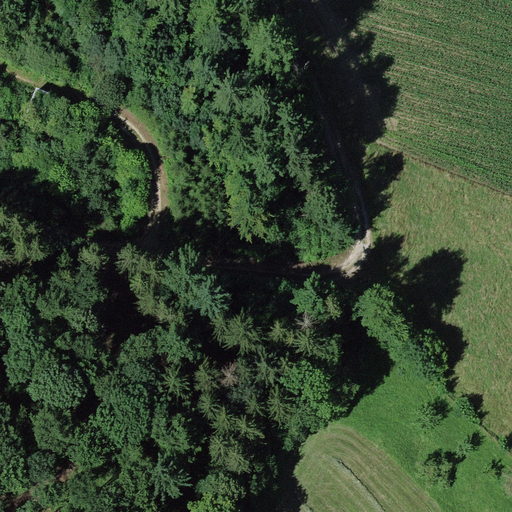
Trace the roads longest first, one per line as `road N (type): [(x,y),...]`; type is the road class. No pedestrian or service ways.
road 1 (track): [(152,254),(151,173),(135,134),(0,61)]
road 2 (track): [(274,0),(351,187),(360,252)]
road 3 (track): [(360,252),(324,276),(221,271),(152,254)]
road 4 (track): [(0,213),(152,254)]
